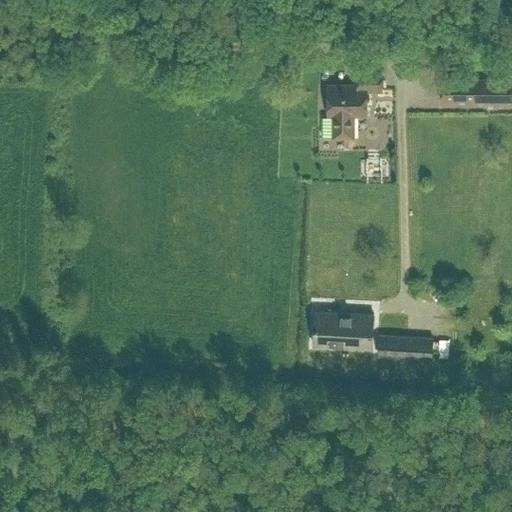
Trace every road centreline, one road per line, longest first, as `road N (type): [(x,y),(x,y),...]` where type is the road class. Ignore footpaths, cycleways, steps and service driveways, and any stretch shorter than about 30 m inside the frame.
road 1 (track): [(281,49),(0,35)]
road 2 (track): [(511,60),(281,49)]
